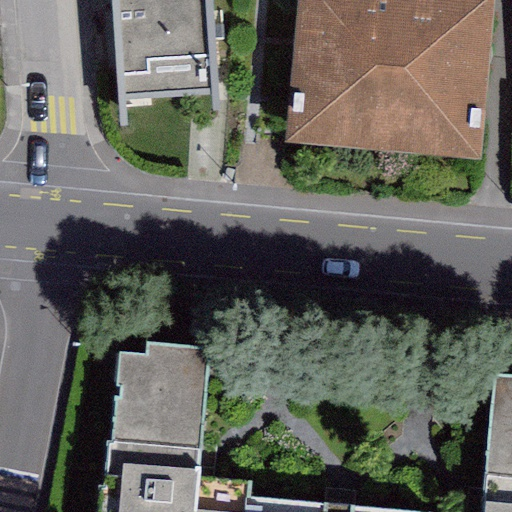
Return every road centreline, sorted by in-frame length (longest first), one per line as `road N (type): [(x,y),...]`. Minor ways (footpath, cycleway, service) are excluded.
road 1 (residential): [(49,229),(511,269)]
road 2 (residential): [(0,487),(49,229)]
road 3 (residential): [(39,0),(49,229)]
